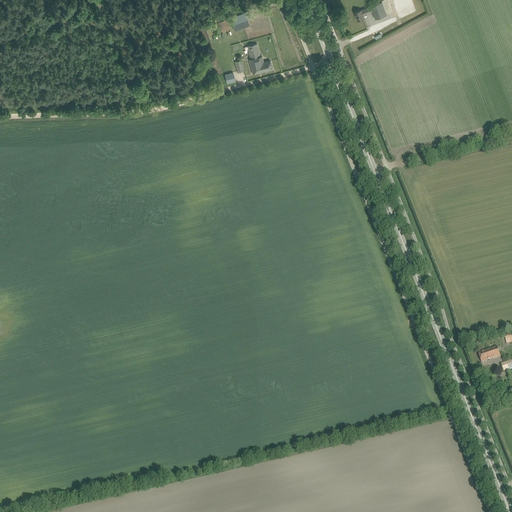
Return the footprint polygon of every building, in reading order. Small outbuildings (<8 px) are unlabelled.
[(382,2),(371,6),(373,11),(375,18),(387,14),(382,2)] [(371,6),(355,12),(358,20),(364,18),(363,14),(366,13),(367,14),(373,11),(371,6)] [(248,22),(245,12),(230,18),(233,27),(248,22)] [(215,24),(218,32),(229,28),(226,20),(215,24)] [(249,59),(251,69),(252,74),(265,70),(266,71),(272,69),(270,60),(263,62),(262,56),(260,56),(257,44),(247,46),(250,59),(249,59)] [(244,70),(242,60),(234,62),(237,72),(244,70)] [(225,75),(227,83),(235,81),(233,73),(225,75)] [(497,347),(483,352),(478,353),(481,362),(486,360),(500,356),(497,347)] [(511,360),(501,363),(504,371),(511,368),(511,360)]
